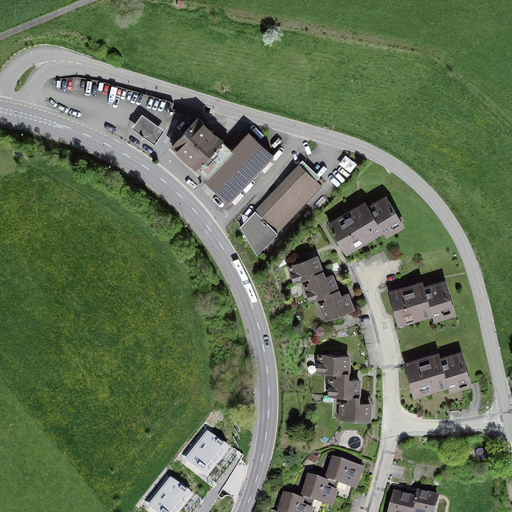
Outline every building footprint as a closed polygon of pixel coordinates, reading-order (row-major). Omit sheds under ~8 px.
[(161,131),(139,115),(129,128),(151,144),(161,131)] [(247,131),(230,149),(195,118),(168,148),(203,179),(201,181),(226,204),(272,155),(247,131)] [(346,155),(341,163),(351,170),(356,162),(346,155)] [(275,232),(322,182),(299,161),(253,212),(275,232)] [(402,226),(383,194),(365,205),(362,200),(324,222),(344,254),(381,232),(384,237),(402,226)] [(253,212),(238,228),(253,255),(275,232),(253,212)] [(321,270),(315,254),(283,266),(290,284),(299,281),(312,277),(311,273),(321,270)] [(299,281),(306,303),(315,300),(327,295),(327,293),(336,289),(330,273),(323,276),(321,270),(311,273),(312,277),(299,281)] [(442,280),(422,286),(420,281),(385,291),(395,327),(430,317),(432,323),(453,317),(442,280)] [(315,300),(322,321),(352,310),(346,292),(339,295),(336,289),(327,293),(327,295),(315,300)] [(402,361),(412,398),(445,388),(447,393),(469,387),(458,351),(437,357),(435,352),(402,361)] [(346,372),(348,355),(316,353),(315,373),(333,374),(338,374),(338,371),(346,372)] [(325,377),(326,396),(343,397),(350,398),(349,395),(357,396),(358,379),(346,379),(346,372),(338,371),(338,374),(333,374),(333,377),(325,377)] [(343,397),(344,402),(336,401),(336,419),(368,422),(369,402),(358,402),(357,396),(349,395),(350,398),(343,397)] [(227,449),(207,434),(186,461),(206,476),(227,449)] [(355,487),(361,470),(332,459),(326,477),(355,487)] [(326,482),(304,475),(297,497),(329,508),(335,491),(324,488),(326,482)] [(156,511),(177,511),(190,496),(171,480),(150,507),(156,511)] [(354,493),(343,489),(336,511),(348,511),(350,507),(351,502),(353,496),(354,493)] [(302,500),(280,492),(273,511),(309,511),(311,509),(300,505),(302,500)] [(435,511),(439,498),(416,492),(414,500),(393,494),(388,511),(435,511)]
